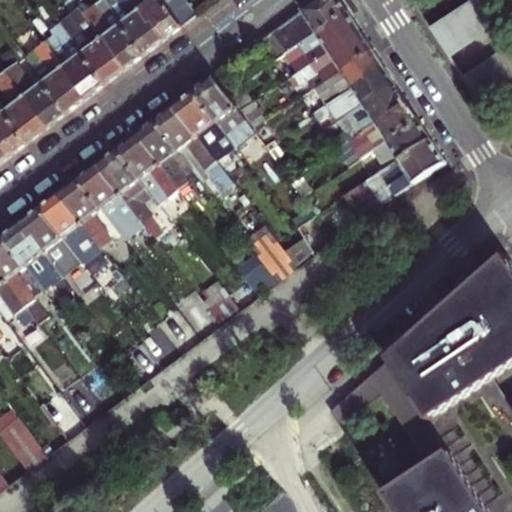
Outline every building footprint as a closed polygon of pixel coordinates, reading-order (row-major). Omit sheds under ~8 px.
[(144,7),(138,0),(105,0),(123,23),(145,53),(159,43),(167,36),(157,22),(153,25),(141,9),(144,7)] [(185,23),(167,0),(138,0),(144,7),(141,9),(153,25),(157,22),(167,36),(177,29),(185,23)] [(167,0),(185,23),(198,13),(188,0),(167,0)] [(285,54),(350,11),(344,2),(342,0),(314,0),(262,39),(276,60),(285,54)] [(468,0),(456,9),(473,35),(486,26),(468,0)] [(487,0),(468,0),(486,26),(499,18),(487,0)] [(139,58),(145,53),(123,23),(117,28),(98,4),(87,12),(105,36),(103,38),(114,54),(118,51),(129,66),(139,58)] [(105,36),(87,12),(81,5),(62,20),(85,51),(108,81),(118,73),(129,66),(118,51),(114,54),(103,38),(105,36)] [(456,9),(442,17),(460,43),(473,35),(456,9)] [(313,62),(362,30),(356,20),(350,11),(285,54),(297,73),(313,62)] [(442,17),(429,26),(446,52),(460,43),(442,17)] [(342,71),(374,49),(368,39),(362,30),(313,62),(319,72),(325,69),(331,78),(342,71)] [(108,81),(85,51),(77,58),(58,33),(49,40),(68,65),(65,67),(76,82),(80,79),(91,94),(103,85),(108,81)] [(68,65),(49,40),(38,49),(56,74),(47,80),(69,110),(83,100),(91,94),(80,79),(76,82),(65,67),(68,65)] [(511,51),(509,48),(496,57),(511,80),(511,51)] [(353,87),(385,66),(380,58),(374,49),(342,71),(353,87)] [(511,80),(496,57),(483,65),(500,91),(511,82),(511,80)] [(69,110),(47,80),(39,86),(20,62),(10,70),(28,94),(26,96),(38,111),(42,109),(52,123),(64,114),(69,110)] [(483,65),(463,78),(469,86),(478,100),(480,104),(500,91),(483,65)] [(364,103),(396,82),(391,74),(385,66),(353,87),(364,103)] [(28,94),(10,70),(0,77),(0,78),(18,103),(8,110),(31,139),(46,128),(52,123),(42,109),(38,111),(26,96),(28,94)] [(238,105),(229,91),(216,74),(207,81),(196,90),(219,120),(238,105)] [(359,133),(408,100),(402,92),(396,82),(364,103),(341,118),(350,132),(345,135),(343,132),(332,139),(337,147),(359,133)] [(241,83),(229,91),(238,105),(241,109),(254,100),(241,83)] [(327,104),(341,94),(336,86),(321,96),(327,104)] [(219,120),(196,90),(186,97),(175,105),(187,120),(191,117),(203,132),(199,135),(206,143),(224,128),(219,120)] [(347,103),(341,94),(327,104),(332,113),(347,103)] [(374,149),(420,119),(415,111),(408,100),(359,133),(371,151),(374,149)] [(187,120),(175,105),(167,111),(157,119),(193,166),(201,177),(208,171),(221,188),(233,178),(219,160),(214,154),(206,143),(199,135),(203,132),(191,117),(187,120)] [(31,139),(8,110),(0,115),(0,139),(3,137),(14,152),(25,143),(31,139)] [(193,166),(157,119),(148,126),(137,134),(148,148),(152,146),(164,162),(161,164),(177,185),(188,176),(185,172),(193,166)] [(386,167),(432,137),(426,128),(420,119),(374,149),(386,167)] [(253,125),(240,134),(245,140),(257,132),(253,125)] [(148,148),(137,134),(128,141),(118,148),(142,179),(160,203),(170,196),(185,215),(193,210),(177,189),(180,187),(177,185),(161,164),(164,162),(152,146),(148,148)] [(0,162),(8,157),(14,152),(3,137),(0,139),(0,162)] [(386,167),(350,192),(364,214),(389,198),(383,188),(378,192),(375,187),(388,179),(397,192),(447,159),(440,149),(432,137),(386,167)] [(224,146),(214,154),(219,160),(229,152),(224,146)] [(142,179),(118,148),(108,156),(97,164),(109,179),(114,175),(126,190),(123,192),(145,222),(149,227),(160,219),(134,185),(142,179)] [(109,179),(97,164),(89,170),(80,177),(118,227),(126,237),(145,222),(123,192),(126,190),(114,175),(109,179)] [(300,172),(291,178),(304,196),(312,190),(300,172)] [(118,227),(80,177),(69,185),(58,193),(70,209),(74,205),(86,221),(84,222),(96,237),(98,236),(101,240),(118,227)] [(70,209),(58,193),(51,199),(42,206),(83,259),(84,260),(103,246),(96,237),(84,222),(86,221),(74,205),(70,209)] [(64,274),(83,259),(42,206),(32,213),(21,222),(32,237),(37,234),(49,249),(46,251),(64,274)] [(32,237),(21,222),(14,227),(5,234),(42,284),(45,287),(53,281),(54,282),(65,275),(64,274),(46,251),(49,249),(37,234),(32,237)] [(256,249),(278,278),(297,263),(290,254),(268,226),(249,241),(256,249)] [(34,291),(42,284),(5,234),(0,237),(0,262),(11,277),(9,279),(28,304),(51,333),(60,326),(34,291)] [(290,254),(297,263),(311,253),(310,251),(306,243),(290,254)] [(237,263),(259,292),(278,278),(256,249),(237,263)] [(511,364),(511,260),(508,254),(333,409),(341,421),(384,393),(429,462),(386,490),(400,511),(511,511),(511,400),(496,376),(511,364)] [(0,308),(8,318),(28,304),(9,279),(11,277),(0,262),(0,308)] [(0,415),(0,426),(29,466),(49,451),(13,405),(0,415)] [(0,488),(10,481),(0,468),(0,488)]
